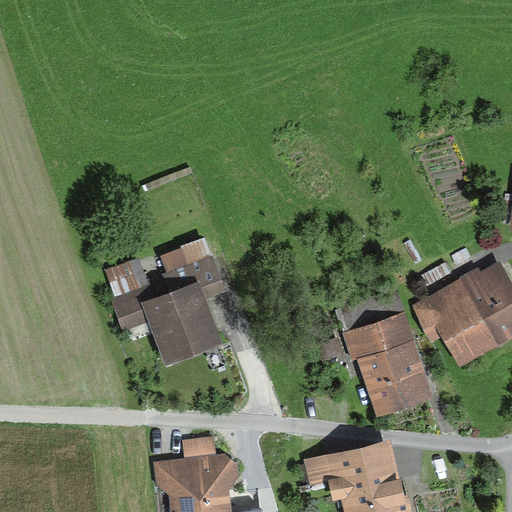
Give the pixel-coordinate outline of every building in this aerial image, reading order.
[(155,315),(170,354),(213,338),(196,294),(219,285),(209,259),(115,294),(127,325),(155,315)] [(443,329),(458,355),(511,323),(511,294),(496,268),(462,287),(459,281),(416,306),(430,336),(443,329)] [(368,354),(385,406),(422,394),(396,319),(346,336),(353,358),(368,354)] [(409,511),(406,494),(402,495),(398,480),(390,481),(381,444),(328,458),(337,495),(344,494),(348,510),(355,508),(356,511),(409,511)] [(176,511),(225,511),(224,495),(220,491),(229,480),(210,465),(183,468),(168,487),(179,496),(176,500),(176,511)]
